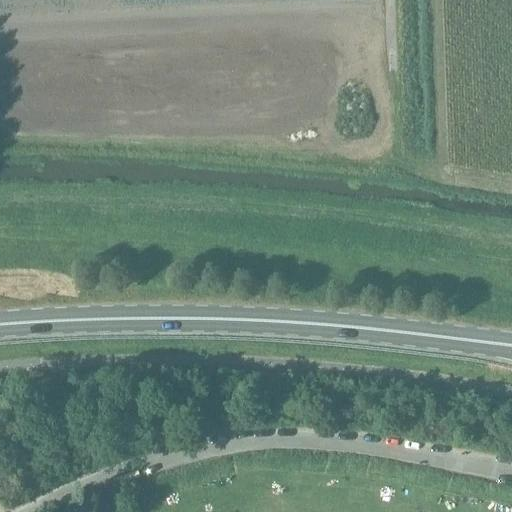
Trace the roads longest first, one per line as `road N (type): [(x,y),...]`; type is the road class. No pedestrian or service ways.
road 1 (primary): [(511,345),(262,320),(0,324)]
road 2 (unclassified): [(37,511),(162,459),(245,441),(389,448),(511,469)]
